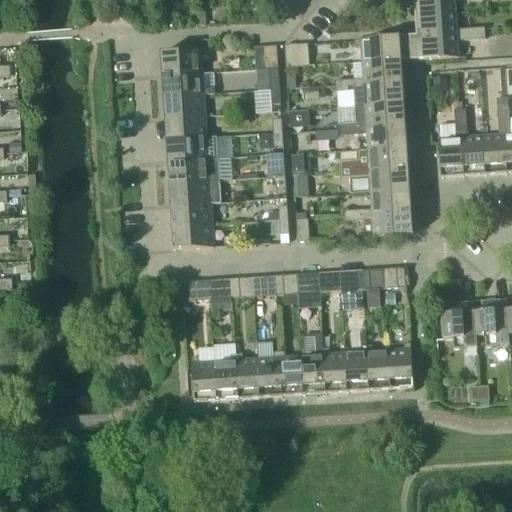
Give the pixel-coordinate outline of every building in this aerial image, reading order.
[(419,0),(421,18),(455,15),(454,0),(419,0)] [(422,39),(485,35),(485,29),(456,31),(455,15),(421,18),(422,39)] [(424,62),(458,59),(457,43),(485,41),(485,35),(422,39),(424,62)] [(396,62),(395,39),(355,42),(355,49),(361,49),(362,64),(396,62)] [(309,57),(308,47),(308,45),(297,46),(297,57),(309,57)] [(297,46),(285,47),(286,69),(298,69),(297,57),(297,46)] [(265,48),(266,71),(278,70),(277,47),(265,48)] [(265,48),(254,49),(253,49),(255,71),(266,71),(265,48)] [(167,55),(168,77),(202,75),(201,52),(167,55)] [(358,86),(398,83),(396,62),(362,64),(363,80),(358,81),(358,86)] [(0,79),(9,79),(8,68),(0,68),(0,79)] [(202,75),(168,77),(169,99),(204,97),(204,96),(214,95),(214,88),(208,89),(206,90),(203,90),(202,75)] [(270,92),(280,91),(279,77),(270,78),(270,92)] [(296,77),(287,78),(287,90),(296,90),(296,77)] [(447,93),(447,80),(434,80),(434,93),(447,93)] [(357,109),(399,105),(398,83),(358,86),(358,81),(335,82),(336,94),(347,93),(348,108),(356,107),(357,109)] [(307,91),(308,101),(319,100),(319,90),(307,91)] [(281,106),(280,91),(270,92),(271,106),(281,106)] [(169,99),(171,121),(205,118),(204,97),(169,99)] [(338,132),(401,128),(399,105),(357,109),(358,125),(338,126),(338,132)] [(507,171),(503,108),(497,108),(499,137),(483,138),(485,172),(507,171)] [(511,170),(511,135),(510,136),(508,108),(503,108),(507,171),(511,170)] [(464,174),(460,111),(454,111),(456,140),(439,141),(441,175),(464,174)] [(485,172),(483,138),(467,139),(465,111),(460,111),(464,174),(485,172)] [(290,130),(310,129),(310,113),(289,114),(290,130)] [(205,118),(171,121),(172,142),(207,140),(205,118)] [(273,135),(282,135),(281,120),(272,121),(273,135)] [(368,152),(402,149),(401,128),(338,132),(338,138),(367,136),(368,152)] [(335,132),(316,134),(317,143),(336,142),(335,132)] [(283,149),(282,135),(273,135),(274,149),(283,149)] [(207,140),(172,142),(174,163),(217,161),(216,139),(207,140)] [(364,174),(403,171),(402,149),(368,152),(358,152),(359,161),(340,163),(340,169),(364,168),(364,174)] [(310,157),(291,158),(292,175),(311,174),(310,157)] [(217,161),(174,163),(175,186),(219,183),(217,161)] [(371,195),(405,192),(403,171),(364,174),(364,168),(340,169),(341,181),(369,179),(371,195)] [(286,191),(285,177),(276,177),(277,192),(286,191)] [(308,177),(294,178),(295,199),(309,198),(308,177)] [(219,183),(175,186),(177,208),(211,205),(220,205),(219,183)] [(344,218),(406,214),(405,192),(371,195),(372,211),(343,212),(344,218)] [(211,205),(177,208),(178,229),(212,227),(211,205)] [(288,223),(287,208),(278,208),(278,215),(270,215),(270,224),(279,223),(288,223)] [(363,240),(373,239),(408,237),(406,214),(344,218),(344,224),(362,223),(363,240)] [(298,244),(310,243),(308,221),(307,221),(296,221),(298,244)] [(289,236),(288,223),(279,223),(280,237),(289,236)] [(180,252),(214,250),(212,227),(178,229),(180,252)] [(397,290),(405,289),(406,289),(405,269),(396,270),(397,290)] [(363,292),(361,272),(353,273),(354,293),(363,292)] [(371,292),(369,272),(361,272),(363,292),(367,292),(371,292)] [(328,294),(326,274),(318,275),(319,295),(328,294)] [(319,295),(318,275),(310,276),(311,295),(319,295)] [(297,276),(283,277),(285,297),(298,296),(297,276)] [(285,297),(283,277),(275,278),(276,298),(285,297)] [(276,298),(275,278),(266,278),(267,298),(276,298)] [(240,300),(239,280),(231,281),(232,301),(240,300)] [(0,292),(11,292),(10,281),(0,281),(0,292)] [(232,301),(231,281),(223,281),(224,301),(232,301)] [(187,284),(189,304),(197,303),(196,283),(187,284)] [(371,292),(367,292),(368,309),(381,308),(379,291),(371,292)] [(364,310),(363,292),(354,293),(341,294),(342,311),(364,310)] [(320,307),(319,295),(311,295),(298,296),(299,308),(320,307)] [(386,295),(387,307),(395,307),(395,295),(386,295)] [(298,296),(285,297),(285,309),(299,308),(298,296)] [(483,314),(475,314),(474,314),(476,339),(477,339),(485,339),(486,349),(510,348),(509,337),(508,337),(507,312),(507,301),(483,303),(483,314)] [(477,350),(477,339),(476,339),(474,314),(475,314),(474,303),(450,305),(451,316),(441,316),(443,341),(453,341),(453,351),(477,350)] [(326,346),(325,334),(306,335),(307,347),(326,346)] [(391,386),(413,385),(411,345),(404,345),(404,351),(388,352),(391,386)] [(391,386),(388,352),(373,353),(372,347),(366,348),(369,388),(391,386)] [(369,388),(366,348),(361,348),(360,348),(361,354),(345,355),(348,389),(369,388)] [(326,391),(323,350),(317,351),(318,357),(302,358),(304,392),(326,391)] [(348,389),(345,355),(329,356),(329,350),(323,350),(326,391),(348,389)] [(282,394),(279,353),(273,354),(274,360),(258,361),(260,395),(282,394)] [(304,392),(302,358),(285,359),(285,353),(279,353),(282,394),(304,392)] [(239,396),(236,356),(230,357),(230,362),(215,363),(217,398),(239,396)] [(260,395),(258,361),(242,362),(242,356),(236,356),(239,396),(260,395)] [(217,398),(215,363),(199,364),(199,359),(192,359),(194,399),(217,398)] [(489,402),(488,388),(470,389),(471,403),(489,402)]
